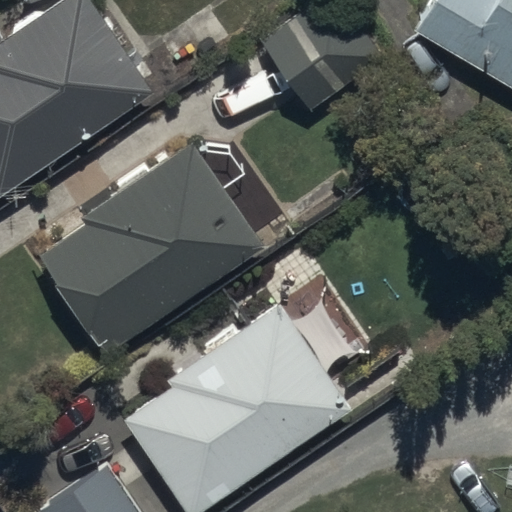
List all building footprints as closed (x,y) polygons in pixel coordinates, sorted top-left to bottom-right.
[(0,195),(46,165),(155,93),(92,0),(63,0),(0,42),(0,195)] [(316,0),(261,37),(310,110),(386,60),(346,0),(316,0)] [(511,0),(433,0),(416,30),(511,85),(511,0)] [(107,353),(268,246),(198,140),(36,246),(107,353)] [(122,412),(188,511),(201,511),(353,412),(282,306),(122,412)] [(37,511),(136,511),(107,466),(37,511)]
